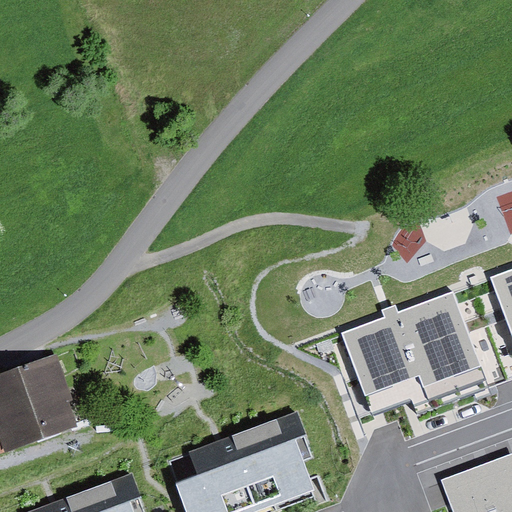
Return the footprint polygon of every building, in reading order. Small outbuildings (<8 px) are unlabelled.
[(511,322),(511,235),(484,245),(511,322)] [(471,340),(443,258),(335,293),(371,400),(400,390),(392,366),(471,340)] [(52,360),(0,378),(0,452),(75,427),(52,360)] [(196,477),(175,485),(184,511),(262,511),(313,493),(293,441),(304,437),(296,417),(219,446),(188,458),(196,477)] [(130,511),(127,504),(138,500),(130,478),(53,506),(37,511),(130,511)] [(511,511),(511,484),(451,507),(452,511),(511,511)]
